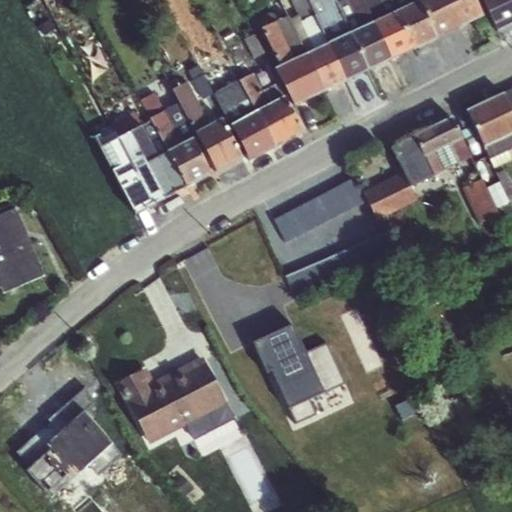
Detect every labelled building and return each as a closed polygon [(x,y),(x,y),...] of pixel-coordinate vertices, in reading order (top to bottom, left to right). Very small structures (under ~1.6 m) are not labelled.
[(346,83),(308,0),(289,0),(297,17),(289,21),(322,94),(346,83)] [(367,73),(338,4),(335,0),(308,0),(346,83),(367,73)] [(390,62),(362,0),(346,0),(338,4),(367,73),(390,62)] [(414,50),(389,0),(362,0),(390,62),(414,50)] [(435,40),(416,0),(389,0),(414,50),(435,40)] [(458,29),(445,0),(416,0),(435,40),(458,29)] [(445,0),(458,29),(483,18),(474,0),(445,0)] [(322,94),(289,21),(287,16),(277,22),(271,10),(254,20),(279,67),(273,70),(294,108),(322,94)] [(273,151),(236,83),(213,95),(208,86),(221,79),(210,59),(188,71),(213,115),(221,111),(249,163),(273,151)] [(236,83),(273,151),(303,135),(277,84),(262,91),(254,75),(236,83)] [(177,105),(195,138),(216,174),(243,160),(221,121),(208,126),(185,83),(172,91),(177,105)] [(511,89),(465,112),(492,170),(511,161),(508,153),(511,150),(511,89)] [(149,122),(187,189),(211,176),(192,140),(195,138),(177,105),(163,111),(154,94),(141,101),(149,122)] [(187,189),(149,122),(141,126),(133,112),(122,119),(164,201),(187,189)] [(411,190),(471,158),(451,117),(389,149),(411,190)] [(164,201),(122,119),(109,125),(113,134),(97,144),(135,216),(164,201)] [(465,186),(479,215),(497,206),(483,177),(465,186)] [(354,178),(276,217),(288,240),(366,202),(354,178)] [(498,205),(510,201),(503,180),(490,184),(498,205)] [(0,291),(3,295),(44,277),(16,210),(10,204),(0,208),(0,291)] [(256,339),(293,427),(356,400),(331,340),(307,350),(295,323),(256,339)] [(150,447),(227,406),(202,358),(154,383),(147,370),(115,385),(150,447)] [(89,412),(23,466),(50,498),(115,444),(89,412)]
